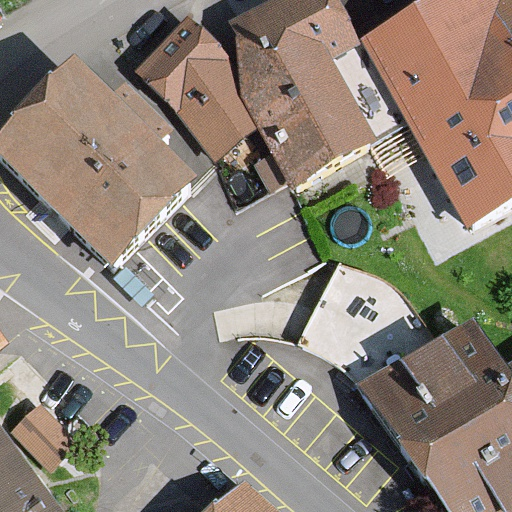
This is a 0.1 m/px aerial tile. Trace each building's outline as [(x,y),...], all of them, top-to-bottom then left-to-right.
[(344,65),(372,51),(341,0),(299,0),(237,31),(274,105),(249,120),(262,142),(307,220),(388,169),(344,65)] [(511,21),(500,0),(465,0),(471,8),(372,51),(344,65),(388,169),(422,155),(465,243),(511,221),(511,21)] [(511,0),(500,0),(511,21),(511,0)] [(262,142),(249,120),(196,40),(146,76),(215,172),(262,142)] [(108,105),(71,71),(0,148),(0,172),(117,278),(198,189),(154,150),(168,134),(120,92),(108,105)] [(511,511),(511,379),(510,381),(476,336),(433,369),(396,310),(347,282),(313,349),(345,372),(370,401),(447,511),(511,511)] [(0,511),(57,511),(0,434),(0,511)] [(273,511),(254,492),(232,511),(273,511)]
